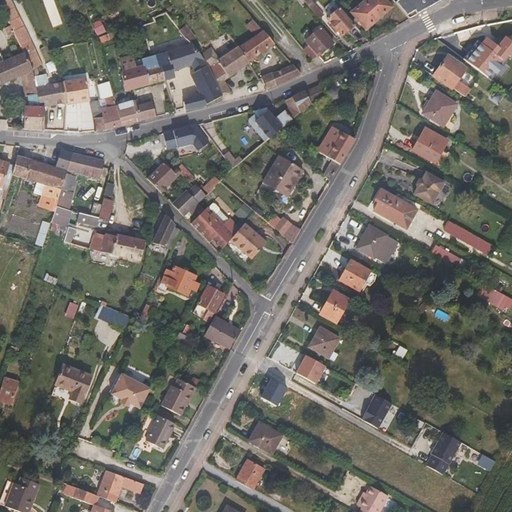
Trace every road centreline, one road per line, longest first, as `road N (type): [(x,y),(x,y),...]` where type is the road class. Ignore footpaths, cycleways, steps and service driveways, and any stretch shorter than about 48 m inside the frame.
road 1 (residential): [(103,141),(272,100),(390,41)]
road 2 (unclassified): [(266,307),(361,145),(390,41)]
road 3 (unclassified): [(150,511),(266,307)]
road 4 (residential): [(103,141),(266,307)]
